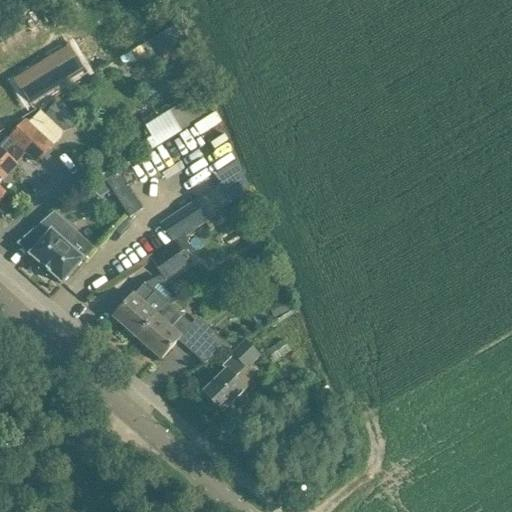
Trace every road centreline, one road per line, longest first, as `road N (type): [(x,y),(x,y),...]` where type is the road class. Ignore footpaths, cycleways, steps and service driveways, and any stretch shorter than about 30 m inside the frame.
road 1 (tertiary): [(129,412),(0,294)]
road 2 (tertiary): [(241,511),(129,412)]
road 3 (unclassified): [(0,458),(114,425),(129,412)]
